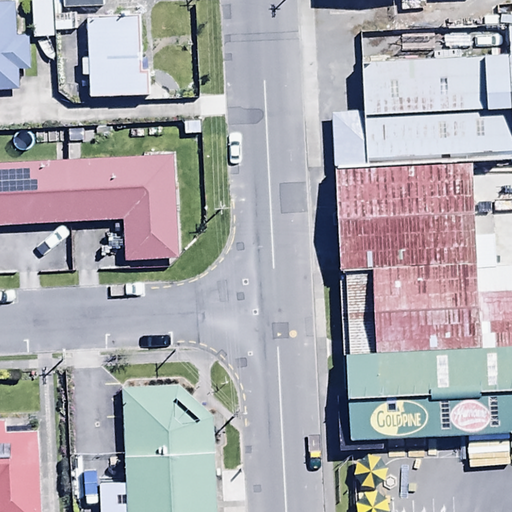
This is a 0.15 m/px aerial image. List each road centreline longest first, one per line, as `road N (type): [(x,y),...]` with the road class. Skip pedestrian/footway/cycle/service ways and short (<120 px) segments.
road 1 (residential): [(255,0),(270,301)]
road 2 (residential): [(270,301),(0,315)]
road 3 (residential): [(270,301),(282,511)]
